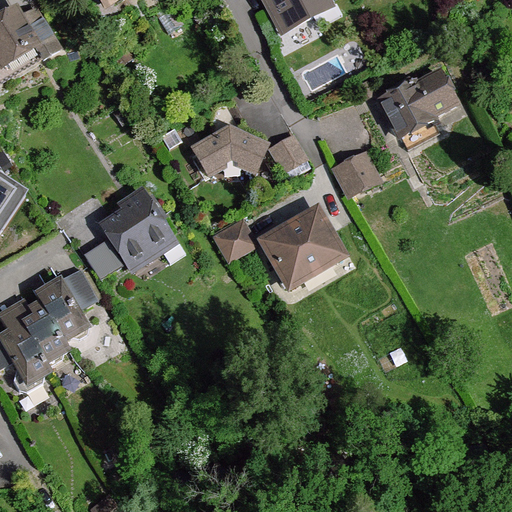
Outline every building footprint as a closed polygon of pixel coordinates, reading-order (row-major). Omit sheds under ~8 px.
[(271,0),(277,11),(289,33),(333,9),(328,0),(271,0)] [(18,14),(0,24),(0,62),(3,67),(36,47),(45,61),(61,52),(38,13),(22,22),(18,14)] [(416,87),(383,105),(401,140),(435,123),(434,120),(456,108),(440,76),(417,89),(416,87)] [(442,136),(435,123),(401,140),(409,153),(442,136)] [(240,141),(242,136),(231,131),(221,138),(223,142),(240,141)] [(256,175),(268,148),(242,136),(240,141),(223,142),(221,138),(196,152),(211,178),(225,170),(226,164),(242,166),(241,173),(256,175)] [(309,163),(295,138),(272,151),(286,176),(309,163)] [(367,158),(337,173),(349,196),(364,188),(367,193),(381,186),(367,158)] [(226,164),(225,170),(229,177),(240,181),(241,173),(242,166),(226,164)] [(0,233),(29,189),(0,169),(0,233)] [(147,200),(105,228),(130,265),(172,238),(147,200)] [(319,215),(266,246),(292,290),(344,260),(319,215)] [(258,249),(244,223),(216,239),(231,264),(258,249)] [(62,284),(74,305),(95,294),(82,272),(62,284)] [(36,295),(43,307),(54,301),(49,291),(62,284),(60,280),(36,295)] [(43,307),(65,344),(88,331),(79,314),(74,305),(62,284),(49,291),(54,301),(43,307)] [(74,305),(79,314),(100,303),(95,294),(74,305)] [(0,322),(6,334),(0,338),(3,342),(26,328),(36,323),(31,314),(24,302),(0,315),(0,322)] [(36,323),(26,328),(47,366),(71,352),(65,344),(43,307),(31,314),(36,323)] [(26,328),(3,342),(10,354),(16,364),(20,371),(29,387),(45,378),(52,374),(47,366),(26,328)] [(0,359),(10,354),(3,342),(0,338),(0,337),(0,359)] [(0,373),(16,364),(10,354),(0,359),(0,373)] [(29,387),(20,371),(16,385),(20,394),(28,395),(44,387),(45,378),(29,387)]
